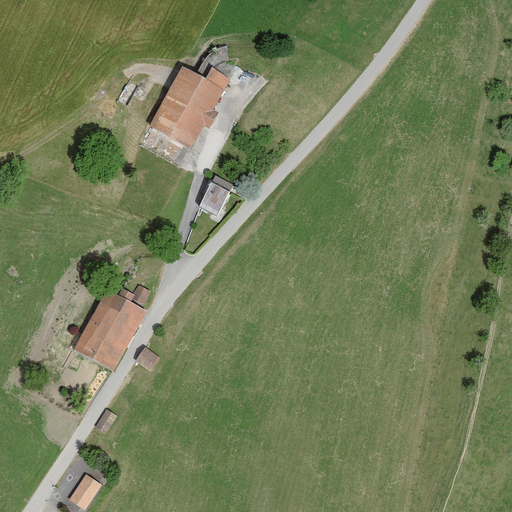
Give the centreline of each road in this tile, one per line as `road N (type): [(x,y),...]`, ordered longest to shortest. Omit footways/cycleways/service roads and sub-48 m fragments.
road 1 (unclassified): [(29,511),(165,303),(343,105),(422,0)]
road 2 (track): [(0,160),(25,153),(92,108),(130,72),(168,73)]
